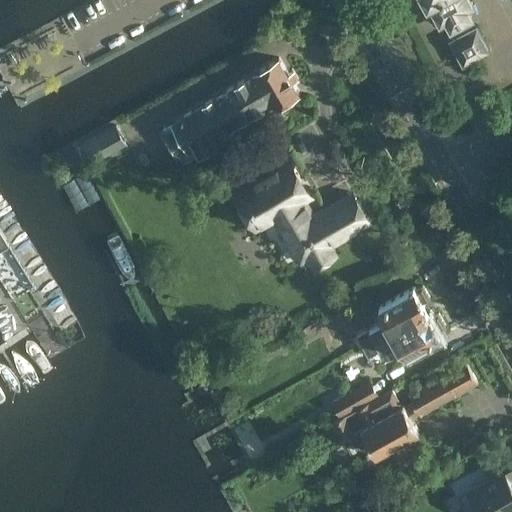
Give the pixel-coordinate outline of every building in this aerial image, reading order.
[(428,0),(431,4),(441,22),(447,19),(451,29),(475,16),(471,9),(477,6),(473,0),(428,0)] [(464,63),(491,49),(479,25),(452,40),(464,63)] [(255,71),(172,120),(189,150),(199,143),(203,151),(233,132),(229,125),(272,98),(275,105),(299,91),(279,56),(255,71)] [(98,160),(128,144),(117,124),(87,140),(98,160)] [(306,199),(313,195),(290,157),(232,189),(256,230),(275,219),(301,262),(308,258),(313,265),(336,251),(331,243),(370,220),(353,190),(314,212),(306,199)] [(356,334),(362,345),(428,307),(424,300),(431,297),(423,283),(416,287),(415,284),(379,304),(386,317),(356,334)] [(432,315),(428,307),(362,345),(368,355),(399,339),(406,350),(441,331),(440,328),(446,325),(439,311),(432,315)] [(413,400),(404,404),(403,401),(402,402),(393,387),(331,421),(343,442),(359,433),(358,431),(363,429),(377,455),(404,440),(407,444),(422,435),(419,431),(412,418),(421,413),(478,380),(467,360),(409,393),(413,400)] [(351,391),(334,401),(341,414),(359,404),(351,391)] [(511,444),(482,461),(450,479),(458,494),(470,487),(478,500),(466,506),(468,511),(506,511),(511,509),(511,478),(510,476),(511,474),(511,444)] [(371,510),(382,504),(390,499),(383,488),(364,499),(370,509),(371,510)]
